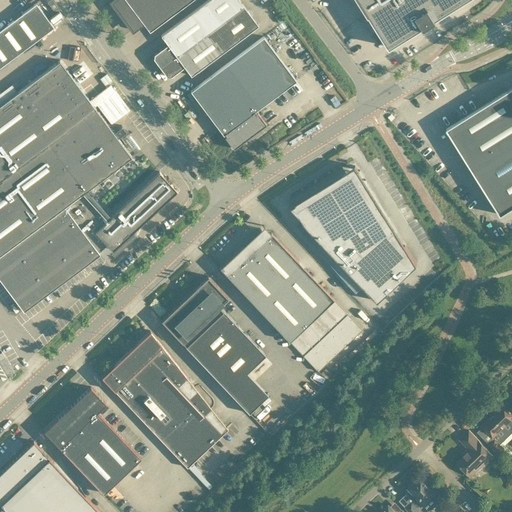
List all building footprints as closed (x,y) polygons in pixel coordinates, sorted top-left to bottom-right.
[(142,21),(149,31),(190,0),(113,0),(112,1),(120,13),(121,13),(120,15),(122,18),(124,17),(124,18),(132,29),(142,22),(141,21),(142,21)] [(243,4),(239,0),(207,0),(161,35),(167,44),(154,54),(153,58),(160,67),(243,4)] [(360,0),(390,47),(424,25),(424,26),(437,19),(436,18),(464,0),(360,0)] [(0,66),(54,26),(36,3),(0,29),(0,66)] [(243,4),(160,67),(166,75),(171,76),(184,66),(191,75),(258,24),(243,4)] [(225,136),(233,148),(266,123),(257,111),(256,112),(255,111),(296,80),(263,36),(190,90),(223,134),(225,133),(226,135),(225,136)] [(0,104),(0,279),(18,303),(24,311),(100,253),(99,252),(107,244),(112,250),(125,238),(127,240),(131,237),(127,232),(131,229),(133,231),(177,190),(170,182),(172,180),(168,176),(166,178),(159,171),(111,216),(90,194),(97,188),(94,184),(132,156),(129,152),(117,136),(119,136),(126,130),(125,129),(122,125),(113,131),(60,59),(52,65),(0,104)] [(333,84),(328,76),(322,80),(327,88),(333,84)] [(511,86),(447,128),(501,214),(511,207),(511,86)] [(309,194),(289,207),(378,301),(417,264),(405,245),(358,169),(355,165),(355,166),(309,194)] [(261,228),(220,267),(303,355),(318,371),(362,329),(347,313),(271,232),(264,225),(261,228)] [(228,390),(247,372),(265,354),(220,306),(228,297),(208,275),(187,295),(188,296),(182,301),(181,300),(161,320),(182,342),(181,342),(208,369),(228,390)] [(368,323),(376,334),(382,329),(374,318),(368,323)] [(150,330),(101,376),(187,467),(188,466),(197,476),(200,473),(201,472),(192,462),(228,428),(227,427),(220,432),(203,414),(211,408),(197,390),(187,397),(176,385),(187,377),(150,330)] [(315,376),(318,372),(313,365),(309,368),(315,376)] [(90,386),(44,430),(103,493),(141,457),(97,411),(106,403),(90,386)] [(504,403),(481,425),(483,426),(492,436),(496,432),(502,438),(511,427),(511,412),(510,411),(504,403)] [(469,451),(464,456),(458,462),(471,476),(474,473),(478,473),(481,470),(480,467),(479,465),(486,459),(487,460),(493,455),(469,429),(460,438),(468,448),(467,449),(469,451)] [(495,439),(489,444),(500,455),(506,450),(502,447),(495,439)] [(101,511),(34,441),(33,440),(0,471),(0,502),(9,511),(101,511)] [(430,497),(431,496),(437,490),(429,483),(431,482),(426,477),(425,478),(422,474),(408,487),(410,489),(406,492),(413,500),(406,507),(410,511),(421,511),(419,510),(432,498),(430,497)] [(439,483),(435,487),(439,491),(443,487),(439,483)]
